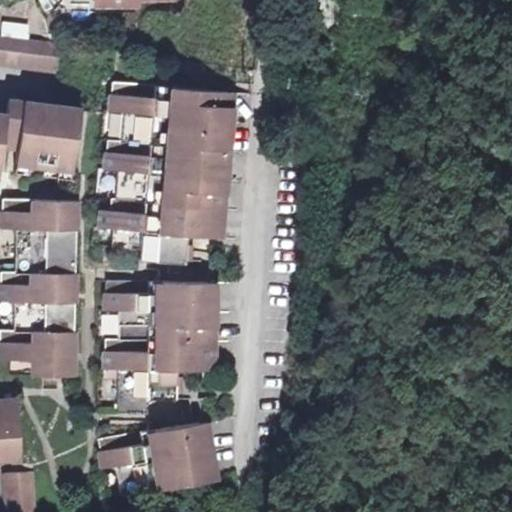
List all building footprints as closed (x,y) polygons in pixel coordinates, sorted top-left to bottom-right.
[(0,62),(5,64),(9,37),(0,35),(0,62)] [(9,37),(5,64),(59,70),(62,44),(9,37)] [(102,209),(100,227),(113,228),(112,246),(141,249),(141,260),(186,263),(188,235),(221,238),(235,92),(113,81),(110,111),(123,113),(121,140),(108,139),(105,169),(119,170),(116,198),(112,198),(111,210),(102,209)] [(8,115),(3,149),(18,151),(24,102),(9,100),(8,115)] [(18,151),(15,169),(30,171),(32,159),(45,161),(45,166),(75,170),(83,110),(24,102),(18,151)] [(75,170),(45,166),(43,177),(74,181),(75,170)] [(1,330),(0,359),(0,360),(34,361),(44,361),(52,361),(52,375),(75,376),(75,343),(72,343),(72,332),(75,332),(76,285),(73,285),(73,274),(77,274),(78,200),(3,199),(3,229),(17,229),(16,272),(2,272),(1,302),(16,302),(15,330),(1,330)] [(106,338),(105,368),(119,368),(118,412),(147,414),(148,398),(176,399),(177,369),(214,370),(216,282),(106,281),(106,310),(119,310),(119,338),(106,338)] [(34,375),(52,375),(52,361),(44,361),(34,361),(34,375)] [(0,410),(3,410),(2,404),(19,403),(18,399),(0,400),(0,410)] [(0,458),(22,457),(19,403),(2,404),(3,410),(0,410),(0,458)] [(117,466),(121,494),(216,479),(207,421),(99,438),(104,468),(117,466)] [(6,473),(8,511),(35,511),(34,471),(6,473)]
